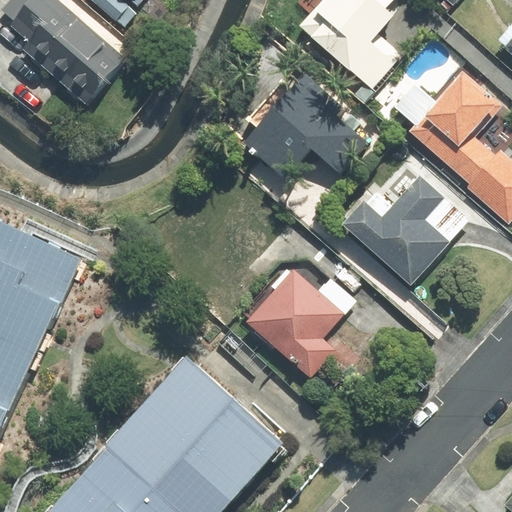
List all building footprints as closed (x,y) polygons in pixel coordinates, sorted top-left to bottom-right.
[(136,61),(67,0),(11,0),(5,7),(39,37),(30,47),(96,106),(136,61)] [(102,0),(131,23),(150,0),(102,0)] [(319,0),(301,19),(374,89),(408,54),(387,35),(410,12),(397,0),(319,0)] [(506,120),(467,70),(442,103),(422,87),(396,121),(511,209),(511,165),(486,146),(506,120)] [(309,73),(251,145),(297,182),(319,154),(345,174),(380,130),(309,73)] [(188,270),(230,308),(302,229),(238,171),(193,220),(215,241),(188,270)] [(353,226),(418,282),(471,220),(422,178),(391,214),(375,200),(353,226)] [(237,511),(289,459),(195,366),(66,511),(0,511),(0,459),(83,274),(0,234),(0,511),(237,511)] [(357,300),(300,270),(251,321),(317,384),(344,355),(324,336),(357,300)]
